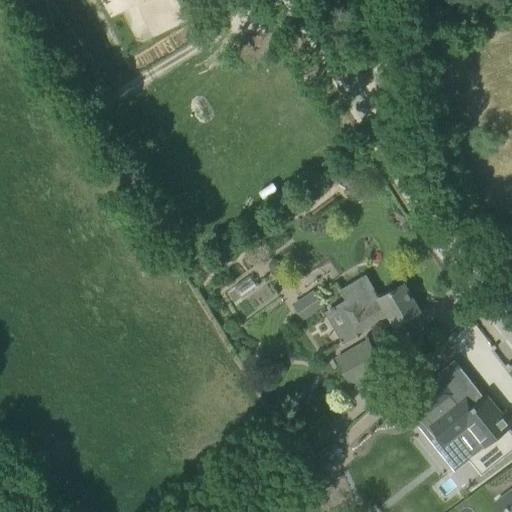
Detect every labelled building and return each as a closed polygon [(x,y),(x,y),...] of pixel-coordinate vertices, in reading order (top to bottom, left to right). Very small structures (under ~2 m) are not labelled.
[(279,149),(306,132),(296,116),(300,114),(268,62),(237,81),(255,109),(263,104),(277,126),(268,131),(279,149)] [(194,79),(153,104),(166,124),(207,99),(194,79)] [(366,274),(340,290),(348,304),(341,308),(348,321),(340,326),(347,339),(389,315),(395,325),(419,311),(403,284),(379,298),(374,290),(375,289),(366,274)] [(292,304),(303,320),(324,306),(313,289),(292,304)] [(335,357),(350,384),(383,365),(368,339),(335,357)] [(437,375),(398,406),(413,425),(415,423),(425,415),(432,423),(429,425),(444,444),(468,425),(483,445),(468,457),(482,474),(511,449),(511,432),(509,429),(511,426),(487,395),(484,397),(470,379),(452,393),(437,375)] [(511,511),(511,489),(499,499),(509,511),(511,511)]
